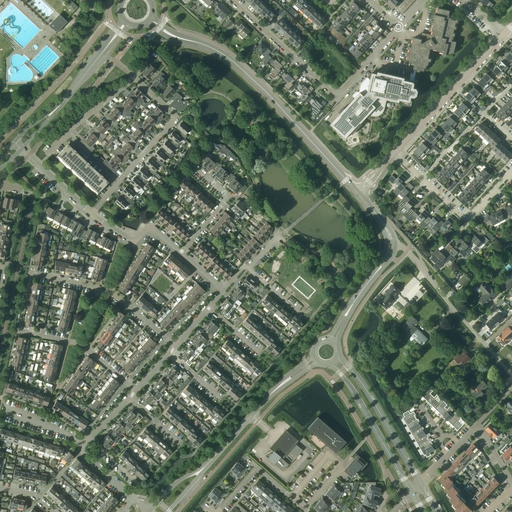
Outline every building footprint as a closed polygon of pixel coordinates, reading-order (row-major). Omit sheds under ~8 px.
[(255,0),(251,5),(256,9),(262,2),(260,0),(255,0)] [(298,0),(295,4),(300,9),(306,1),(304,0),(298,0)] [(397,0),(391,0),(388,4),(392,9),(399,2),(397,0)] [(408,0),(405,0),(399,7),(404,12),(412,3),(408,0)] [(479,0),(489,9),(493,5),(487,0),(479,0)] [(311,6),(306,1),(300,9),(304,13),(311,6)] [(216,2),(212,7),(214,9),(213,10),(223,19),(230,12),(220,3),(219,4),(216,2)] [(267,6),(262,2),(256,9),(260,13),(267,6)] [(349,7),(356,13),(361,9),(354,2),(349,7)] [(260,13),(265,18),(271,10),(267,6),(260,13)] [(304,13),(309,17),(315,10),(311,6),(304,13)] [(349,7),(345,11),(352,18),(356,13),(349,7)] [(410,46),(407,60),(412,62),(415,62),(413,69),(414,69),(416,70),(420,70),(424,71),(425,68),(426,69),(427,65),(428,65),(430,58),(429,58),(431,49),(440,51),(439,52),(447,54),(447,52),(454,54),(457,41),(452,40),(457,19),(448,17),(449,12),(450,10),(438,8),(437,12),(436,15),(435,14),(432,28),(433,29),(432,33),(432,35),(424,33),(422,33),(420,39),(413,37),(412,41),(411,47),(410,46)] [(276,15),(271,10),(265,18),(269,22),(276,15)] [(309,17),(313,21),(320,14),(315,10),(309,17)] [(348,23),(352,18),(345,11),(341,16),(348,23)] [(362,19),(365,21),(370,15),(368,12),(362,19)] [(50,24),(49,25),(57,33),(65,25),(67,26),(69,23),(59,14),(50,24)] [(320,14),(313,21),(318,26),(325,19),(320,14)] [(341,16),(336,21),(343,27),(348,23),(341,16)] [(372,16),(366,22),(368,25),(374,18),(372,16)] [(229,19),(224,25),(227,28),(232,22),(229,19)] [(274,26),(279,31),(286,24),(281,19),(274,26)] [(233,28),(244,38),(250,32),(242,25),(243,24),(240,21),(233,28)] [(332,25),(334,27),(336,29),(339,32),(341,33),(342,35),(344,32),(341,30),(343,27),(336,21),(332,25)] [(372,28),(379,35),(384,30),(381,27),(382,26),(377,21),(376,22),(376,23),(372,28)] [(279,31),(283,35),(290,28),(286,24),(279,31)] [(283,35),(288,39),(295,32),(290,28),(283,35)] [(372,28),(368,33),(375,39),(379,35),(372,28)] [(288,39),(293,44),(299,36),(295,32),(288,39)] [(368,33),(363,37),(371,44),(375,39),(368,33)] [(299,36),(293,44),(298,48),(304,41),(299,36)] [(363,37),(359,42),(366,49),(371,44),(363,37)] [(314,49),(309,54),(326,71),(324,73),(336,84),(352,66),(338,54),(337,55),(320,40),(313,47),(314,49)] [(359,42),(355,47),(362,53),(366,49),(359,42)] [(264,53),(267,56),(271,52),(262,43),(257,49),(262,54),(264,53)] [(362,53),(355,47),(350,51),(358,58),(362,53)] [(264,62),(266,64),(272,58),(269,56),(264,62)] [(272,58),(266,64),(267,63),(275,70),(273,72),(278,77),(276,79),(278,80),(280,77),(279,77),(284,72),(285,71),(282,68),(287,63),(283,60),(280,64),(276,61),(276,62),(272,58)] [(510,69),(511,67),(511,66),(504,59),(502,61),(501,61),(497,66),(504,72),(508,67),(510,69)] [(149,60),(144,66),(146,68),(142,73),(148,78),(155,70),(150,65),(152,63),(149,60)] [(493,71),(491,73),(499,81),(502,78),(500,76),(504,72),(497,66),(493,70),(493,71)] [(355,99),(330,125),(345,138),(360,122),(361,123),(369,114),(371,115),(373,115),(375,115),(378,115),(380,114),(381,112),(383,111),(384,108),(386,98),(400,101),(400,99),(402,100),(403,100),(409,101),(410,101),(411,101),(412,96),(415,96),(417,95),(418,91),(417,88),(414,88),(415,83),(414,82),(414,81),(414,78),(416,70),(414,69),(413,73),(411,73),(409,80),(409,81),(405,80),(405,77),(388,74),(378,71),(378,72),(378,74),(373,72),(372,74),(370,75),(369,76),(366,79),(367,80),(367,82),(364,82),(361,84),(359,94),(357,97),(354,94),(352,96),(355,99)] [(157,80),(153,84),(158,89),(168,79),(164,75),(161,71),(155,78),(157,80)] [(285,73),(284,72),(279,77),(280,77),(287,84),(285,86),(291,91),(290,92),(291,93),(296,89),(296,88),(295,88),(298,85),(294,82),(299,77),(296,74),(292,78),(288,74),(287,75),(285,73)] [(487,73),(482,78),(489,84),(493,80),(497,83),(499,81),(491,73),(489,75),(487,73)] [(478,83),(476,85),(485,93),(487,90),(485,89),(489,84),(482,78),(478,83)] [(167,87),(162,94),(167,99),(175,91),(172,88),(175,86),(169,81),(165,85),(167,87)] [(301,97),(306,102),(304,105),(305,105),(304,106),(304,107),(308,103),(308,102),(312,98),(313,97),(310,93),(314,88),(311,86),(308,89),(302,84),(301,85),(299,84),(298,85),(295,88),(296,88),(296,89),(302,95),(301,97)] [(474,87),(469,92),(476,98),(480,94),(483,95),(485,93),(476,85),(474,87)] [(129,93),(141,104),(143,101),(141,98),(144,95),(137,88),(134,91),(132,89),(129,93)] [(173,101),(170,104),(180,113),(189,103),(189,104),(187,102),(187,101),(183,101),(182,102),(180,100),(182,98),(177,92),(171,98),(173,101)] [(467,99),(465,101),(473,109),(476,106),(472,103),(476,98),(469,92),(465,97),(467,99)] [(125,101),(132,107),(135,104),(138,106),(141,104),(129,93),(126,96),(128,98),(125,101)] [(312,98),(308,102),(308,103),(315,110),(313,111),(317,115),(314,118),(318,121),(327,112),(322,108),(327,103),(324,100),(320,104),(314,98),(313,99),(312,98)] [(127,114),(129,116),(132,113),(129,111),(132,107),(125,101),(122,104),(121,102),(118,105),(117,105),(127,114)] [(463,103),(458,107),(465,114),(469,109),(471,111),(473,109),(465,101),(463,103)] [(124,117),(127,114),(117,105),(118,105),(115,103),(112,107),(114,108),(111,111),(118,118),(121,114),(124,117)] [(511,109),(506,104),(501,108),(508,115),(511,110),(511,109)] [(148,111),(160,122),(163,118),(161,116),(164,113),(157,107),(154,110),(151,108),(148,111)] [(455,113),(452,115),(461,123),(463,120),(461,118),(465,114),(458,107),(454,112),(455,113)] [(508,115),(501,108),(497,113),(504,119),(508,115)] [(103,116),(115,127),(118,124),(115,121),(118,118),(111,111),(109,114),(107,112),(103,116)] [(157,125),(160,122),(148,111),(146,114),(148,116),(145,120),(152,126),(155,123),(157,125)] [(450,116),(445,121),(452,128),(456,123),(459,125),(461,123),(452,115),(450,117),(450,116)] [(112,129),(115,127),(103,116),(100,119),(102,121),(99,124),(106,130),(109,127),(112,129)] [(152,126),(145,120),(142,123),(139,120),(137,123),(148,134),(151,131),(150,129),(152,126)] [(441,127),(439,129),(448,137),(448,136),(450,134),(448,132),(452,128),(445,121),(441,126),(441,127)] [(181,122),(177,128),(181,132),(179,134),(185,139),(187,136),(185,134),(189,129),(181,122)] [(133,132),(140,139),(143,136),(145,138),(148,134),(137,123),(134,126),(137,129),(133,132)] [(475,130),(480,134),(487,127),(482,123),(475,130)] [(92,128),(103,139),(106,136),(103,134),(106,130),(99,124),(97,127),(95,125),(92,128)] [(480,134),(485,138),(491,131),(487,127),(480,134)] [(100,142),(103,139),(92,128),(88,132),(90,134),(88,136),(94,143),(98,139),(100,142)] [(435,128),(431,133),(438,140),(442,135),(446,139),(448,137),(439,129),(438,130),(435,128)] [(173,131),(169,137),(172,140),(170,142),(177,148),(181,143),(179,142),(182,138),(173,131)] [(485,138),(489,143),(496,136),(491,131),(485,138)] [(136,147),(136,146),(140,143),(138,141),(140,139),(133,132),(130,136),(127,133),(125,136),(126,137),(136,147)] [(427,138),(425,141),(433,148),(435,146),(436,146),(434,144),(438,140),(431,133),(427,138)] [(94,143),(88,136),(85,139),(83,137),(80,141),(91,152),(94,149),(91,146),(94,143)] [(489,143),(494,146),(494,147),(498,142),(500,140),(496,136),(489,143)] [(123,146),(130,153),(133,150),(134,151),(138,148),(136,146),(136,147),(126,137),(123,140),(126,143),(123,146)] [(166,141),(162,146),(166,150),(164,153),(170,157),(172,155),(170,153),(174,148),(166,141)] [(423,142),(418,147),(425,154),(429,149),(431,151),(433,148),(425,141),(423,143),(423,142)] [(211,143),(208,147),(212,151),(217,145),(217,144),(216,143),(214,142),(212,142),(211,143)] [(492,149),(496,153),(503,146),(498,142),(494,147),(494,146),(492,149)] [(70,169),(81,157),(75,152),(76,151),(74,149),(73,150),(67,144),(56,156),(60,160),(60,161),(65,165),(70,169)] [(130,153),(123,146),(120,149),(117,147),(114,150),(126,161),(129,157),(127,155),(130,153)] [(496,153),(501,157),(508,150),(503,146),(496,153)] [(425,154),(418,147),(414,152),(412,155),(415,157),(421,162),(423,160),(421,158),(425,154)] [(462,148),(457,153),(464,159),(469,155),(462,148)] [(111,159),(118,165),(121,162),(123,164),(126,161),(114,150),(112,153),(114,155),(111,159)] [(158,150),(154,155),(157,159),(155,161),(163,168),(165,165),(163,163),(165,161),(164,160),(166,157),(158,150)] [(511,154),(508,150),(501,157),(506,162),(511,154)] [(211,159),(210,159),(206,156),(207,154),(205,152),(200,158),(202,160),(200,163),(202,165),(203,164),(205,166),(211,159)] [(457,153),(453,158),(460,164),(464,159),(457,153)] [(81,157),(70,169),(74,173),(73,173),(79,178),(83,182),(94,170),(89,165),(90,163),(87,161),(86,162),(81,157)] [(150,158),(145,164),(150,168),(148,170),(155,176),(157,174),(155,172),(157,170),(155,169),(158,166),(150,158)] [(219,164),(216,162),(212,158),(210,159),(211,159),(205,166),(207,168),(206,168),(209,171),(212,168),(214,170),(214,169),(219,164)] [(453,158),(449,162),(456,169),(460,164),(453,158)] [(118,165),(111,159),(108,162),(105,159),(103,162),(114,173),(117,170),(116,168),(118,165)] [(449,162),(445,167),(452,173),(456,169),(449,162)] [(219,177),(225,171),(220,167),(222,165),(219,163),(219,164),(214,169),(216,171),(214,174),(217,176),(217,175),(219,177)] [(142,167),(137,173),(141,176),(139,178),(145,184),(147,181),(146,180),(150,175),(142,167)] [(445,167),(440,171),(447,178),(452,173),(445,167)] [(484,168),(479,173),(486,180),(491,175),(484,168)] [(233,175),(231,173),(226,169),(225,171),(219,177),(221,179),(221,180),(223,182),(226,179),(228,181),(233,175)] [(100,175),(94,170),(83,182),(87,186),(92,191),(92,190),(97,194),(108,183),(102,177),(103,176),(101,174),(100,175)] [(447,178),(440,171),(436,176),(443,183),(447,178)] [(405,187),(401,183),(407,176),(403,172),(397,179),(392,174),(388,179),(393,183),(395,181),(399,185),(397,187),(401,191),(405,187)] [(479,173),(475,178),(482,184),(486,180),(479,173)] [(233,175),(228,181),(230,183),(227,185),(230,188),(230,187),(233,189),(238,182),(234,178),(235,177),(233,175)] [(135,177),(130,182),(135,187),(133,189),(138,193),(142,189),(140,187),(143,184),(135,177)] [(475,178),(471,182),(478,189),(482,184),(475,178)] [(184,190),(190,183),(191,181),(190,180),(189,181),(188,180),(188,181),(185,179),(179,185),(179,186),(176,189),(178,191),(181,187),(184,189),(184,190)] [(238,182),(233,189),(235,191),(234,191),(237,194),(239,191),(242,193),(247,187),(244,185),(243,186),(238,182)] [(403,197),(402,199),(406,204),(410,199),(406,195),(414,186),(409,182),(405,187),(401,191),(397,187),(393,191),(397,196),(399,193),(403,197)] [(454,185),(452,182),(446,189),(449,191),(454,185)] [(471,182),(467,187),(474,194),(478,189),(471,182)] [(188,193),(194,187),(195,185),(194,184),(194,185),(193,184),(192,185),(190,183),(184,190),(184,189),(180,193),(182,195),(186,191),(188,193)] [(131,203),(132,204),(133,204),(135,202),(132,200),(134,198),(132,196),(135,193),(127,186),(122,191),(126,195),(124,197),(126,199),(126,198),(131,203)] [(450,192),(452,195),(458,188),(456,186),(450,192)] [(188,193),(185,197),(187,199),(190,195),(193,198),(199,191),(200,189),(199,188),(199,189),(198,188),(197,189),(194,187),(188,193)] [(467,187),(462,192),(469,198),(474,194),(467,187)] [(198,204),(204,197),(202,195),(203,194),(202,193),(202,192),(201,192),(200,193),(194,200),(196,202),(193,206),(195,208),(198,204)] [(469,198),(462,192),(458,197),(465,203),(469,198)] [(198,204),(201,206),(198,210),(200,212),(203,208),(209,201),(206,199),(207,198),(206,197),(207,196),(206,196),(204,197),(198,204)] [(0,203),(0,207),(3,208),(3,207),(8,208),(10,198),(5,197),(4,200),(1,200),(0,203)] [(126,198),(126,199),(124,201),(119,197),(114,202),(123,209),(127,204),(129,206),(131,203),(126,198)] [(402,199),(398,204),(402,208),(404,206),(408,210),(406,212),(403,215),(408,219),(411,216),(415,211),(410,207),(416,201),(412,197),(410,199),(406,204),(402,199)] [(10,198),(8,208),(14,209),(15,206),(18,207),(19,200),(10,198)] [(203,208),(206,210),(202,214),(204,216),(207,212),(208,212),(214,205),(211,203),(212,202),(211,201),(211,200),(210,199),(209,201),(203,208)] [(242,211),(243,211),(246,206),(248,208),(250,205),(244,200),(242,202),(239,200),(237,203),(238,203),(236,205),(242,211)] [(505,205),(502,206),(508,219),(510,218),(510,217),(510,216),(511,215),(511,205),(511,204),(506,207),(505,205)] [(53,219),(56,215),(54,214),(55,210),(53,209),(54,208),(48,205),(47,205),(47,206),(42,214),(43,215),(46,217),(46,216),(53,219)] [(165,213),(162,211),(166,207),(164,205),(160,209),(154,216),(157,218),(156,219),(157,220),(158,221),(159,220),(165,213)] [(244,212),(243,211),(242,211),(236,205),(234,207),(231,209),(234,212),(232,214),(238,219),(244,212)] [(500,210),(495,213),(499,222),(505,219),(505,220),(508,219),(502,206),(499,208),(500,210)] [(159,220),(162,222),(161,223),(162,224),(161,224),(162,225),(164,224),(169,217),(167,215),(170,211),(168,209),(165,213),(159,220)] [(411,216),(408,219),(410,221),(413,218),(415,220),(417,218),(421,222),(419,224),(424,228),(428,224),(423,220),(427,215),(429,213),(425,209),(419,215),(415,211),(411,216)] [(432,219),(427,215),(423,220),(428,224),(430,221),(434,225),(432,228),(436,232),(440,227),(436,223),(440,219),(444,214),(440,210),(432,219)] [(228,223),(232,226),(234,224),(230,221),(232,218),(225,212),(224,211),(223,212),(222,213),(223,214),(221,217),(228,223)] [(56,215),(53,219),(60,223),(65,215),(60,213),(58,216),(56,215)] [(164,224),(166,226),(165,227),(166,228),(167,229),(168,228),(174,221),(171,219),(175,215),(173,213),(169,217),(164,224)] [(493,225),(499,222),(495,213),(489,216),(488,213),(482,216),(487,226),(492,223),(493,225)] [(60,223),(68,227),(72,219),(70,218),(65,215),(60,223)] [(224,227),(228,231),(230,229),(226,225),(228,223),(221,217),(220,216),(219,217),(218,218),(220,219),(217,221),(224,227)] [(440,219),(436,223),(440,227),(442,225),(446,229),(444,231),(449,236),(453,231),(449,227),(455,220),(450,216),(444,223),(440,219)] [(68,227),(72,230),(71,233),(73,234),(79,223),(74,220),(74,221),(72,219),(68,227)] [(269,232),(269,233),(270,234),(271,233),(271,232),(271,231),(270,231),(273,228),(266,222),(262,219),(260,221),(264,224),(262,227),(269,232)] [(181,226),(184,222),(182,220),(179,224),(176,222),(170,229),(171,229),(169,230),(170,231),(171,231),(172,231),(173,230),(175,233),(181,226)] [(220,232),(224,235),(226,233),(222,230),(224,227),(217,221),(216,220),(215,221),(215,222),(216,223),(213,226),(220,232)] [(80,238),(84,230),(82,229),(84,226),(79,223),(73,234),(73,235),(80,238)] [(262,227),(258,223),(256,225),(260,228),(258,231),(265,237),(266,238),(267,237),(268,236),(267,235),(269,233),(269,232),(262,227)] [(181,226),(175,233),(174,234),(175,235),(176,235),(177,234),(180,237),(186,230),(189,226),(187,224),(184,228),(181,226)] [(220,232),(213,226),(212,225),(211,226),(211,227),(212,228),(209,231),(216,236),(220,240),(222,238),(218,234),(220,232)] [(87,231),(84,230),(80,238),(85,240),(87,237),(89,239),(93,231),(88,228),(87,231)] [(180,237),(178,238),(179,239),(180,238),(181,239),(182,238),(184,241),(190,234),(193,230),(191,228),(188,232),(186,230),(180,237)] [(258,231),(254,228),(253,230),(256,233),(254,236),(261,242),(262,243),(263,242),(263,241),(264,240),(263,240),(265,237),(258,231)] [(89,239),(96,242),(99,238),(96,237),(98,233),(93,231),(89,239)] [(470,239),(472,241),(477,245),(473,250),(477,253),(481,249),(479,247),(483,243),(485,245),(489,240),(485,236),(481,240),(474,234),(470,239)] [(96,242),(103,246),(107,239),(103,236),(101,239),(99,238),(96,242)] [(249,242),(255,248),(257,245),(259,246),(259,245),(260,246),(261,245),(259,243),(253,237),(250,240),(246,237),(245,239),(248,242),(249,242)] [(455,242),(460,246),(464,250),(460,254),(465,258),(469,254),(467,252),(471,248),(473,250),(477,245),(472,241),(468,245),(460,237),(455,242)] [(107,239),(103,246),(111,250),(113,246),(115,243),(115,242),(115,241),(113,240),(112,241),(107,239)] [(197,255),(199,253),(205,246),(202,244),(205,240),(203,239),(200,242),(194,249),(197,251),(196,253),(197,253),(196,254),(197,255)] [(249,242),(248,242),(246,245),(242,241),(241,243),(244,247),(245,247),(251,252),(254,250),(255,251),(255,250),(256,250),(257,249),(255,248),(249,242)] [(143,247),(152,253),(155,248),(147,243),(145,246),(144,245),(143,247)] [(205,246),(199,253),(201,255),(200,256),(201,257),(201,258),(202,259),(203,257),(209,250),(206,248),(210,244),(208,243),(205,246)] [(445,248),(448,250),(452,254),(448,259),(452,263),(456,258),(454,256),(458,252),(460,254),(464,250),(460,246),(456,250),(450,244),(445,248)] [(209,250),(203,257),(206,259),(205,260),(206,261),(205,262),(206,263),(208,261),(214,254),(211,252),(214,248),(212,246),(209,250)] [(245,247),(244,247),(242,249),(238,246),(237,248),(241,251),(247,257),(250,254),(251,255),(252,254),(252,255),(253,254),(251,252),(245,247)] [(150,258),(152,253),(143,247),(142,249),(143,250),(141,252),(150,258)] [(437,248),(431,255),(433,257),(432,259),(436,263),(440,267),(444,263),(444,262),(442,261),(446,257),(448,259),(452,254),(448,250),(444,254),(437,248)] [(241,251),(238,254),(234,250),(233,252),(237,256),(236,256),(243,262),(246,259),(247,260),(248,259),(249,258),(247,257),(241,251)] [(147,262),(150,258),(141,252),(139,255),(137,256),(147,262)] [(168,265),(169,264),(175,257),(173,255),(173,256),(170,254),(164,261),(168,265)] [(219,261),(223,257),(221,255),(217,259),(215,257),(209,263),(208,265),(209,266),(209,265),(210,266),(211,265),(213,267),(219,261)] [(144,267),(147,262),(137,256),(136,258),(137,259),(135,262),(144,267)] [(95,262),(106,266),(106,263),(107,260),(97,257),(95,262)] [(169,264),(173,268),(178,261),(176,259),(177,258),(175,257),(169,264)] [(224,265),(227,261),(225,259),(222,263),(219,261),(213,267),(212,269),(213,270),(213,269),(214,270),(215,269),(218,271),(224,265)] [(177,271),(183,264),(181,262),(181,263),(178,261),(173,268),(171,269),(175,273),(177,271)] [(94,267),(103,270),(104,267),(105,268),(106,266),(95,262),(94,267)] [(141,271),(144,267),(135,262),(134,264),(133,264),(132,266),(141,271)] [(228,269),(232,265),(230,263),(226,267),(224,265),(218,271),(217,273),(218,274),(218,273),(219,274),(220,273),(222,275),(228,269)] [(177,271),(181,275),(187,268),(184,266),(185,265),(183,264),(177,271)] [(131,268),(129,271),(138,276),(141,271),(132,266),(130,268),(131,268)] [(94,267),(92,272),(102,276),(103,274),(102,273),(103,270),(94,267)] [(228,269),(222,275),(221,277),(222,278),(222,277),(223,278),(224,277),(227,279),(233,273),(236,269),(234,267),(231,271),(228,269)] [(181,275),(180,275),(184,279),(191,271),(189,269),(189,270),(187,268),(181,275)] [(135,281),(138,276),(129,271),(128,273),(127,273),(126,275),(135,281)] [(102,276),(92,272),(90,278),(100,281),(101,278),(102,278),(102,276)] [(132,285),(135,281),(126,275),(125,277),(124,280),(132,285)] [(243,287),(248,291),(250,287),(252,289),(257,283),(253,280),(252,279),(248,276),(243,282),(245,283),(242,287),(243,287)] [(503,284),(509,289),(511,285),(511,278),(510,277),(503,284)] [(129,290),(132,285),(124,280),(122,282),(121,282),(120,284),(129,290)] [(497,294),(485,281),(478,287),(484,294),(478,299),(484,306),(497,294)] [(193,287),(201,295),(203,294),(202,293),(205,291),(197,283),(193,287)] [(132,291),(129,290),(120,284),(119,286),(120,286),(118,289),(126,294),(125,295),(125,296),(127,297),(128,297),(132,291)] [(388,292),(381,300),(383,302),(383,303),(385,304),(388,306),(393,301),(391,299),(399,292),(396,289),(395,288),(394,288),(392,285),(388,289),(387,291),(388,292)] [(193,287),(189,291),(197,299),(199,296),(200,297),(201,295),(193,287)] [(235,292),(243,298),(246,294),(247,295),(249,292),(248,291),(243,287),(242,287),(241,289),(238,287),(235,292)] [(185,295),(187,296),(194,303),(195,301),(197,299),(189,291),(185,295)] [(232,300),(238,305),(241,302),(240,302),(243,298),(235,292),(232,296),(234,298),(232,300)] [(266,305),(272,298),(267,295),(261,301),(266,305)] [(140,306),(145,299),(141,296),(136,302),(140,306)] [(187,296),(183,300),(190,306),(192,304),(192,305),(194,303),(187,296)] [(268,311),(269,310),(276,302),(272,298),(266,305),(264,307),(268,311)] [(140,306),(144,309),(149,303),(145,299),(140,306)] [(183,300),(179,304),(186,311),(188,309),(187,309),(190,306),(183,300)] [(224,305),(232,311),(235,307),(236,308),(238,305),(232,300),(230,302),(228,301),(224,305)] [(280,306),(276,302),(269,310),(269,312),(272,314),(273,314),(274,312),(280,306)] [(404,308),(401,311),(405,314),(413,306),(408,302),(407,303),(407,304),(406,305),(405,306),(405,307),(404,308)] [(149,303),(144,309),(148,313),(153,307),(149,303)] [(186,311),(179,304),(178,303),(174,307),(176,308),(182,314),(184,312),(185,313),(186,311)] [(153,307),(148,313),(152,316),(158,310),(157,310),(158,308),(156,305),(155,305),(154,307),(153,307)] [(232,311),(224,305),(221,309),(223,311),(221,313),(228,318),(230,315),(229,315),(232,311)] [(284,310),(280,306),(274,312),(279,316),(284,310)] [(176,308),(172,312),(179,319),(181,317),(180,316),(182,314),(176,308)] [(496,325),(496,326),(499,323),(503,318),(500,315),(502,312),(498,308),(490,315),(493,317),(486,323),(491,329),(496,325)] [(289,313),(284,310),(279,316),(283,320),(289,313)] [(167,314),(175,322),(177,320),(179,319),(172,312),(170,311),(167,314)] [(117,317),(124,323),(128,318),(120,312),(117,317)] [(293,317),(289,313),(283,320),(287,324),(289,322),(293,317)] [(167,314),(163,318),(172,327),(173,325),(173,324),(175,322),(167,314)] [(289,322),(293,326),(299,319),(294,315),(293,317),(289,322)] [(412,336),(422,345),(428,339),(413,325),(414,323),(415,324),(418,321),(412,316),(402,327),(407,332),(407,331),(412,335),(412,336)] [(117,317),(113,322),(121,327),(124,323),(117,317)] [(247,327),(252,320),(248,317),(242,323),(247,327)] [(172,327),(163,318),(159,322),(167,330),(169,328),(170,328),(172,327)] [(299,319),(293,326),(292,328),(296,331),(303,323),(299,319)] [(218,333),(216,331),(218,328),(219,329),(222,326),(216,320),(213,323),(211,321),(208,325),(218,334),(218,333)] [(257,324),(252,320),(247,327),(251,331),(257,324)] [(118,332),(121,327),(113,322),(110,326),(118,332)] [(251,331),(255,334),(261,328),(257,324),(251,331)] [(217,334),(218,334),(208,325),(204,329),(207,331),(205,333),(211,339),(213,336),(212,335),(215,332),(217,334)] [(114,336),(118,332),(110,326),(107,331),(114,336)] [(511,330),(508,327),(496,338),(497,338),(497,340),(498,341),(499,341),(504,346),(511,337),(511,330)] [(265,332),(261,328),(255,334),(259,338),(265,332)] [(265,332),(259,338),(264,342),(269,335),(271,334),(270,334),(271,333),(268,331),(267,331),(267,330),(265,332)] [(107,331),(103,335),(111,341),(114,336),(107,331)] [(197,338),(205,344),(208,341),(209,341),(211,339),(205,333),(203,336),(200,334),(197,338)] [(146,342),(153,348),(155,345),(155,344),(156,343),(151,339),(152,338),(148,334),(146,337),(148,339),(146,342)] [(103,335),(100,340),(107,345),(111,341),(103,335)] [(264,342),(268,346),(272,341),(274,339),(269,335),(264,342)] [(194,346),(200,352),(202,349),(201,348),(205,344),(197,338),(193,342),(196,344),(194,346)] [(267,346),(266,347),(271,351),(277,345),(278,343),(274,339),(272,341),(268,346),(267,346)] [(107,345),(100,340),(96,344),(104,350),(107,345)] [(226,350),(232,344),(228,340),(222,346),(226,350)] [(146,342),(142,346),(148,351),(149,350),(150,351),(153,348),(146,342)] [(277,345),(271,351),(275,355),(283,347),(278,343),(277,345)] [(226,350),(231,354),(236,347),(232,344),(226,350)] [(142,346),(138,350),(145,356),(148,353),(147,352),(148,351),(142,346)] [(200,352),(194,346),(192,349),(190,347),(186,351),(194,357),(197,354),(198,354),(200,352)] [(231,354),(229,356),(233,360),(241,351),(236,347),(231,354)] [(132,353),(140,360),(141,359),(142,359),(145,356),(138,350),(136,348),(132,353)] [(454,359),(457,361),(458,363),(462,360),(464,363),(470,358),(464,350),(454,359)] [(194,357),(186,351),(183,355),(185,357),(183,359),(189,365),(192,362),(191,361),(194,357)] [(245,355),(241,351),(233,360),(238,363),(245,355)] [(129,357),(131,359),(138,365),(140,362),(139,361),(140,360),(132,353),(129,357)] [(249,359),(245,355),(238,363),(242,367),(249,359)] [(84,361),(92,366),(95,362),(88,356),(84,361)] [(131,359),(127,363),(133,368),(134,367),(135,368),(138,365),(131,359)] [(253,362),(249,359),(242,367),(246,371),(248,369),(250,367),(249,367),(254,362),(253,362)] [(254,371),(259,364),(255,360),(253,362),(254,362),(249,367),(250,367),(248,369),(252,373),(254,371)] [(84,361),(81,365),(88,371),(92,366),(84,361)] [(207,372),(213,366),(208,362),(203,368),(207,372)] [(133,368),(127,363),(123,367),(130,374),(133,370),(132,369),(133,368)] [(259,364),(254,371),(258,375),(264,368),(259,364)] [(81,365),(77,370),(85,376),(88,371),(81,365)] [(179,379),(177,377),(179,374),(180,375),(183,372),(177,366),(174,369),(172,367),(169,371),(179,380),(179,379)] [(207,372),(211,376),(217,369),(213,366),(207,372)] [(211,376),(216,380),(221,373),(217,369),(211,376)] [(81,380),(85,376),(77,370),(74,374),(81,380)] [(179,380),(169,371),(165,375),(167,377),(165,379),(171,384),(174,382),(173,381),(176,378),(179,380)] [(216,380),(220,383),(226,377),(221,373),(216,380)] [(78,385),(81,380),(74,374),(70,379),(78,385)] [(230,381),(226,377),(220,383),(224,387),(230,381)] [(110,383),(116,388),(117,387),(118,387),(121,384),(113,378),(110,383)] [(70,379),(67,384),(73,389),(74,389),(78,385),(70,379)] [(157,383),(165,390),(168,386),(169,387),(171,384),(165,379),(163,381),(161,379),(157,383)] [(488,386),(483,380),(480,383),(478,382),(474,385),(478,390),(475,393),(479,398),(484,394),(482,391),(488,386)] [(224,387),(228,391),(229,391),(233,386),(234,385),(234,384),(230,381),(224,387)] [(12,392),(14,385),(9,383),(7,388),(6,388),(5,391),(11,394),(12,393),(12,392)] [(110,383),(106,387),(113,393),(116,390),(115,389),(116,388),(110,383)] [(165,390),(157,383),(154,387),(156,389),(154,391),(160,397),(162,394),(161,393),(165,390)] [(73,389),(67,384),(63,388),(70,393),(69,394),(72,396),(76,390),(74,389),(73,389)] [(20,386),(14,385),(12,392),(12,393),(17,394),(20,386)] [(182,391),(187,395),(193,389),(188,385),(182,391)] [(238,388),(234,385),(233,386),(229,391),(228,391),(227,393),(231,396),(237,390),(238,388)] [(422,392),(420,394),(427,401),(426,402),(428,404),(434,397),(430,394),(433,391),(428,386),(425,389),(425,388),(422,391),(422,392)] [(106,387),(102,391),(109,397),(110,395),(111,396),(113,393),(106,387)] [(30,390),(25,388),(22,396),(27,398),(30,390)] [(197,392),(193,389),(187,395),(186,397),(186,398),(188,400),(190,400),(191,399),(197,392)] [(27,398),(32,400),(35,392),(30,390),(27,398)] [(237,390),(231,396),(236,400),(242,394),(237,390)] [(102,391),(99,396),(106,402),(109,399),(108,398),(109,397),(102,391)] [(146,396),(153,402),(157,399),(158,399),(160,397),(154,391),(152,394),(150,392),(146,396)] [(32,400),(37,402),(40,394),(35,392),(32,400)] [(191,399),(195,403),(201,396),(197,392),(191,399)] [(37,402),(42,404),(45,396),(40,394),(37,402)] [(106,402),(99,396),(97,394),(93,399),(95,400),(101,405),(102,404),(103,405),(106,402)] [(434,397),(428,404),(430,406),(431,405),(436,410),(444,401),(441,398),(438,401),(436,399),(439,396),(437,395),(434,397)] [(45,396),(42,404),(47,406),(50,398),(45,396)] [(153,402),(146,396),(142,399),(145,401),(142,404),(149,409),(151,407),(150,406),(153,402)] [(195,403),(200,407),(205,400),(201,396),(195,403)] [(101,405),(95,400),(91,405),(99,411),(101,407),(101,405)] [(210,404),(205,400),(200,407),(204,410),(210,404)] [(57,411),(61,404),(56,401),(52,408),(57,411)] [(444,401),(436,410),(441,414),(440,415),(443,417),(451,408),(450,407),(447,409),(445,407),(447,404),(444,401)] [(57,411),(61,414),(65,407),(67,405),(62,402),(61,404),(57,411)] [(214,407),(210,404),(204,410),(208,414),(210,412),(214,408),(214,407)] [(483,409),(479,404),(473,409),(477,414),(483,409)] [(208,414),(213,418),(220,410),(216,406),(214,407),(214,408),(210,412),(208,414)] [(70,410),(65,407),(61,414),(66,417),(70,410)] [(168,417),(173,411),(169,407),(163,413),(168,417)] [(66,417),(70,419),(76,410),(71,408),(70,410),(66,417)] [(451,408),(443,417),(445,419),(446,419),(451,423),(456,417),(458,415),(455,412),(452,415),(450,413),(453,410),(451,408)] [(70,419),(75,422),(80,413),(76,410),(70,419)] [(213,418),(217,422),(224,413),(220,410),(213,418)] [(404,416),(402,418),(407,425),(417,419),(414,415),(415,414),(414,411),(410,413),(408,410),(406,411),(404,413),(403,413),(404,416)] [(132,411),(128,415),(135,422),(138,418),(139,419),(142,416),(141,416),(143,415),(140,412),(139,413),(136,411),(134,413),(132,411)] [(168,417),(172,421),(178,414),(173,411),(168,417)] [(85,416),(80,413),(75,422),(79,425),(85,416)] [(182,418),(178,414),(172,421),(176,425),(182,418)] [(124,423),(130,429),(132,426),(132,425),(135,422),(128,415),(124,418),(126,421),(124,423)] [(456,417),(451,423),(455,428),(455,429),(457,431),(463,425),(459,421),(462,418),(458,415),(456,417)] [(85,416),(79,425),(78,426),(84,430),(86,427),(85,426),(90,419),(85,416)] [(307,428),(310,431),(335,453),(346,441),(317,417),(307,428)] [(186,422),(182,418),(176,425),(181,429),(186,422)] [(417,419),(407,425),(411,433),(421,427),(419,423),(420,422),(418,419),(417,419)] [(181,429),(185,432),(192,424),(188,420),(186,422),(181,429)] [(130,429),(124,423),(122,425),(120,423),(116,427),(123,434),(127,430),(127,431),(130,429)] [(185,432),(189,436),(193,431),(195,430),(197,428),(192,424),(185,432)] [(486,429),(485,429),(489,433),(488,434),(491,437),(492,436),(494,438),(497,435),(498,437),(502,434),(500,432),(500,431),(496,427),(495,428),(491,424),(489,426),(488,425),(486,428),(486,429)] [(421,427),(411,433),(415,440),(426,434),(423,430),(424,429),(422,426),(421,427)] [(123,434),(116,427),(112,430),(114,432),(112,435),(118,441),(121,438),(120,437),(123,434)] [(144,438),(145,438),(150,431),(146,428),(138,436),(143,440),(144,438)] [(1,439),(6,440),(9,431),(4,430),(4,429),(1,439)] [(199,433),(195,430),(193,431),(189,436),(187,438),(192,442),(199,433)] [(271,453),(265,456),(282,471),(288,464),(289,465),(302,450),(295,444),(298,440),(286,430),(270,448),(273,451),(272,454),(271,453)] [(11,445),(12,442),(15,433),(9,431),(6,440),(5,443),(11,445)] [(145,438),(149,442),(155,435),(150,431),(145,438)] [(12,442),(17,444),(20,435),(15,433),(12,442)] [(199,433),(192,442),(196,446),(204,437),(199,433)] [(426,434),(415,440),(420,448),(430,442),(428,438),(429,437),(427,434),(426,434)] [(17,444),(23,446),(26,436),(20,435),(17,444)] [(104,439),(111,445),(114,441),(116,443),(118,441),(112,435),(110,437),(108,435),(104,439)] [(149,442),(153,445),(159,439),(155,435),(149,442)] [(23,446),(28,447),(31,438),(26,436),(23,446)] [(28,447),(33,449),(36,440),(31,438),(28,447)] [(111,445),(104,439),(101,442),(107,449),(111,445)] [(153,445),(157,449),(163,443),(159,439),(153,445)] [(33,449),(39,451),(42,442),(37,440),(36,440),(33,449)] [(430,442),(420,448),(424,456),(426,455),(427,457),(431,455),(430,453),(435,450),(432,445),(433,445),(431,441),(430,442)] [(474,443),(469,448),(477,455),(480,451),(479,450),(479,449),(478,448),(479,447),(476,441),(474,443)] [(39,451),(44,453),(47,443),(42,442),(39,451)] [(44,453),(50,454),(53,445),(47,443),(44,453)] [(157,449),(162,453),(167,446),(163,443),(157,449)] [(50,454),(55,456),(58,447),(53,445),(50,454)] [(167,446),(162,453),(160,455),(164,459),(172,450),(167,446)] [(505,446),(501,451),(504,454),(502,455),(507,461),(510,458),(511,460),(511,448),(510,447),(508,449),(505,446)] [(55,456),(61,458),(64,448),(58,447),(55,456)] [(68,452),(64,448),(61,458),(67,463),(73,456),(69,452),(68,452)] [(469,448),(466,452),(473,459),(477,455),(469,448)] [(129,455),(131,453),(126,449),(118,457),(123,461),(129,455)] [(466,452),(462,455),(469,463),(473,459),(466,452)] [(123,461),(127,465),(133,459),(135,457),(131,453),(129,455),(123,461)] [(462,455),(458,459),(466,466),(469,463),(462,455)] [(352,462),(347,468),(346,469),(351,474),(351,473),(352,474),(351,475),(354,477),(365,464),(356,456),(353,459),(355,460),(353,462),(352,462)] [(139,461),(135,457),(133,459),(127,465),(131,469),(137,463),(139,461)] [(74,469),(81,462),(76,458),(70,466),(74,469)] [(458,459),(454,463),(462,470),(466,466),(458,459)] [(131,469),(135,473),(141,467),(143,465),(139,461),(137,463),(131,469)] [(81,462),(74,469),(78,473),(84,466),(81,462)] [(237,462),(231,469),(234,473),(234,474),(238,478),(246,469),(243,466),(242,467),(237,462)] [(454,463),(451,467),(458,474),(462,470),(454,463)] [(78,473),(82,476),(89,469),(84,466),(78,473)] [(135,473),(139,477),(145,471),(141,467),(135,473)] [(451,467),(447,471),(452,477),(454,478),(458,474),(451,467)] [(82,476),(86,480),(93,473),(89,469),(82,476)] [(147,469),(145,471),(139,477),(143,481),(151,473),(147,469)] [(439,478),(438,479),(446,487),(444,489),(452,497),(450,499),(457,506),(455,508),(458,511),(469,511),(480,502),(474,496),(475,496),(473,494),(467,488),(465,487),(464,488),(472,496),(465,502),(456,493),(458,491),(450,483),(453,481),(450,479),(452,477),(447,471),(439,478)] [(86,480),(90,484),(97,476),(93,473),(86,480)] [(90,484),(94,487),(101,480),(97,476),(90,484)] [(493,477),(489,481),(495,486),(499,482),(497,480),(498,479),(496,476),(494,477),(493,477)] [(101,480),(94,487),(99,491),(105,483),(101,480)] [(250,489),(255,492),(262,484),(260,482),(259,482),(258,480),(250,489)] [(489,481),(486,485),(491,490),(495,486),(489,481)] [(330,489),(339,497),(343,493),(342,492),(344,490),(349,489),(349,482),(341,483),(337,488),(334,485),(330,489)] [(366,495),(373,496),(373,493),(378,495),(380,489),(375,488),(375,482),(367,482),(367,486),(368,486),(366,495)] [(255,492),(259,496),(266,488),(264,486),(265,486),(262,484),(255,492)] [(46,493),(50,496),(56,490),(57,489),(53,485),(46,493)] [(486,485),(482,489),(487,494),(491,490),(486,485)] [(58,488),(57,489),(56,490),(50,496),(54,500),(60,494),(61,492),(58,488)] [(218,491),(215,488),(208,495),(214,499),(213,500),(216,503),(224,494),(219,490),(218,491)] [(266,488),(259,496),(263,499),(264,498),(270,491),(268,489),(267,489),(266,488)] [(335,502),(339,497),(330,489),(326,494),(329,497),(327,499),(332,503),(334,501),(335,502)] [(482,489),(478,492),(484,498),(487,494),(482,489)] [(263,499),(267,503),(274,495),(272,493),(273,493),(270,491),(264,498),(263,499)] [(478,492),(475,496),(474,496),(480,502),(484,498),(478,492)] [(54,500),(58,504),(64,497),(60,494),(54,500)] [(108,498),(116,506),(117,504),(117,503),(119,501),(111,494),(108,498)] [(267,503),(271,507),(279,498),(276,496),(274,495),(267,503)] [(373,496),(366,495),(363,503),(375,507),(377,501),(372,500),(373,496)] [(58,504),(62,507),(68,501),(64,497),(58,504)] [(11,499),(9,509),(12,509),(12,506),(13,506),(17,507),(18,507),(19,499),(14,498),(13,500),(11,499)] [(108,498),(104,503),(112,509),(114,507),(115,508),(116,506),(108,498)] [(271,507),(275,510),(282,502),(280,501),(281,500),(279,498),(271,507)] [(19,499),(18,507),(22,508),(23,508),(22,510),(25,511),(26,509),(27,502),(24,502),(25,500),(19,499)] [(320,500),(318,503),(327,511),(331,507),(333,509),(335,506),(332,503),(327,499),(325,501),(322,499),(320,500)] [(62,507),(67,511),(72,504),(68,501),(62,507)] [(74,502),(72,504),(67,511),(68,511),(72,511),(78,506),(74,502)] [(276,511),(280,511),(287,505),(284,503),(282,502),(275,510),(276,511)] [(104,503),(100,507),(106,511),(110,511),(109,511),(112,509),(104,503)] [(236,511),(242,507),(238,503),(229,511),(236,511)] [(325,511),(327,511),(318,503),(315,505),(316,506),(314,507),(317,510),(315,511),(325,511)]
